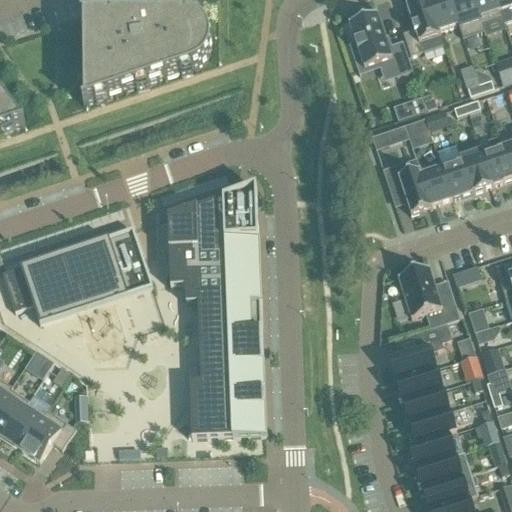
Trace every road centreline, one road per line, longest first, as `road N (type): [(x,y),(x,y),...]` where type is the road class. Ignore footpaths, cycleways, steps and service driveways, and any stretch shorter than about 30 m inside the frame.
road 1 (residential): [(511,222),(389,258),(367,286),(370,422),(398,511)]
road 2 (tertiary): [(267,159),(286,193),(296,496)]
road 3 (tertiary): [(267,159),(231,155),(0,232)]
road 4 (residential): [(308,0),(294,9),(289,33),(293,115),(267,159)]
road 5 (residential): [(296,496),(150,511)]
